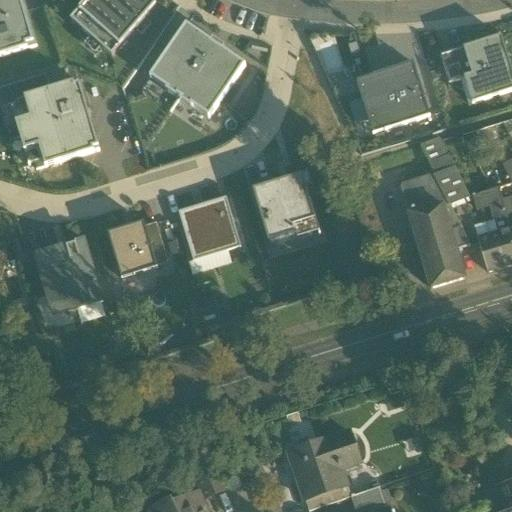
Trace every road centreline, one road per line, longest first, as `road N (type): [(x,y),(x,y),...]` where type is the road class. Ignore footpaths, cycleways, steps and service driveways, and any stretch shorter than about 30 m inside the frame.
road 1 (secondary): [(511,299),(0,465)]
road 2 (residential): [(0,194),(76,206),(227,160),(257,135),(278,99),(288,8)]
road 3 (residential): [(490,0),(419,12),(288,8)]
